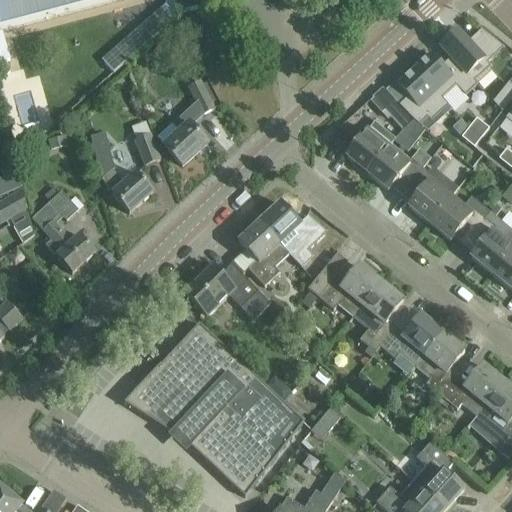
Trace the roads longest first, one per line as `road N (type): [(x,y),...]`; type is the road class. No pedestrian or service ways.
road 1 (unclassified): [(0,417),(269,149)]
road 2 (residential): [(511,346),(269,149)]
road 3 (unclassified): [(269,149),(424,0)]
road 4 (residential): [(124,511),(0,434)]
